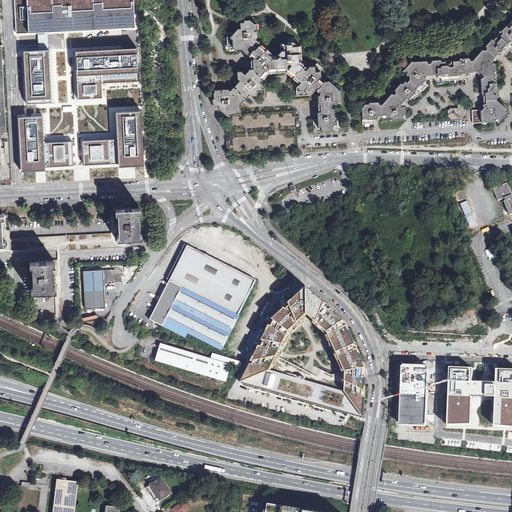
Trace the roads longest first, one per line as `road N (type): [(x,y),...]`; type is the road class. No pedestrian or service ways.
road 1 (trunk): [(511,499),(305,469),(124,425)]
road 2 (trunk): [(110,442),(303,485),(483,511)]
road 3 (tertiary): [(235,219),(363,331),(377,388),(357,511)]
road 4 (residential): [(511,164),(355,157),(302,168)]
road 5 (residential): [(368,329),(347,298),(263,227),(259,198),(277,180)]
road 6 (tertiary): [(366,511),(384,389),(368,329)]
road 7 (residential): [(0,489),(30,457),(104,468),(142,511)]
road 8 (tertiary): [(368,329),(257,228)]
road 9 (residential): [(147,188),(0,196)]
road 10 (trunk): [(124,425),(0,382)]
road 11 (trunk): [(124,425),(0,391)]
